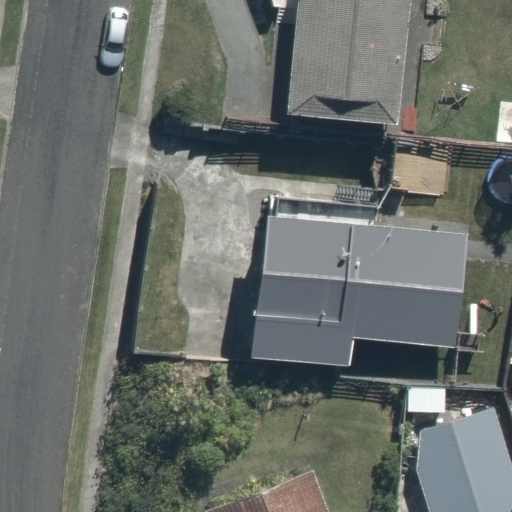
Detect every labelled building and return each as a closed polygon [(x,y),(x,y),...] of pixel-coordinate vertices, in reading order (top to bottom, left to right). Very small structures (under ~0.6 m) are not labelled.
[(263,0),(294,3),(285,109),(363,116),(361,132),(409,136),(420,0),(263,0)] [(188,352),(204,190),(150,184),(134,347),(188,352)] [(268,227),(261,354),(356,359),(358,335),(481,341),(487,224),(383,219),(383,207),(256,200),(255,226),(268,227)] [(464,511),(511,497),(511,456),(495,400),(407,426),(432,511),(464,511)] [(336,511),(318,462),(202,503),(205,511),(336,511)]
